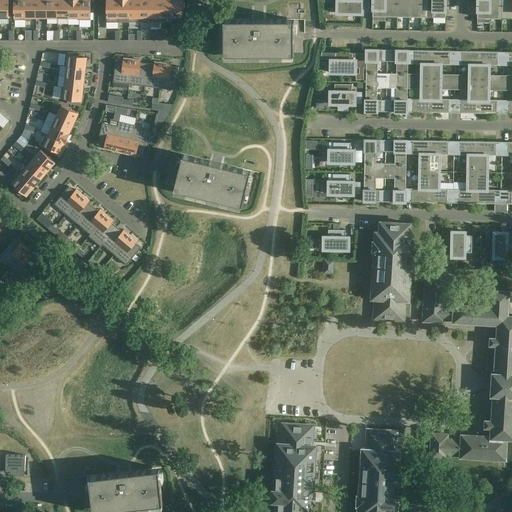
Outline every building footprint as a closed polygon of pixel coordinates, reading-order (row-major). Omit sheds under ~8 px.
[(9,0),(0,0),(0,17),(9,17),(9,0)] [(14,0),(14,20),(26,20),(26,17),(25,17),(25,0),(14,0)] [(25,0),(25,17),(26,17),(36,17),(36,0),(25,0)] [(36,0),(36,17),(47,17),(46,0),(36,0)] [(46,0),(47,17),(58,17),(57,0),(46,0)] [(68,0),(57,0),(58,17),(69,17),(68,0)] [(68,0),(69,17),(79,17),(79,0),(68,0)] [(91,1),(90,0),(79,0),(79,17),(79,20),(91,20),(91,6),(92,6),(92,1),(91,1)] [(107,22),(118,22),(118,0),(106,0),(107,2),(107,22)] [(128,22),(129,22),(128,0),(118,0),(118,22),(119,22),(119,17),(128,17),(128,22)] [(139,0),(128,0),(129,22),(140,22),(139,0)] [(139,0),(140,22),(150,22),(150,0),(139,0)] [(161,0),(150,0),(150,22),(161,22),(161,0)] [(172,0),(161,0),(161,22),(162,22),(162,17),(172,17),(172,0)] [(172,0),(172,17),(183,17),(183,0),(172,0)] [(340,13),(363,14),(363,0),(362,0),(336,0),(337,9),(337,13),(340,13)] [(372,0),(373,16),(373,21),(385,21),(385,16),(385,0),(372,0)] [(385,0),(385,16),(397,16),(397,0),(385,0)] [(397,0),(397,16),(409,16),(409,0),(397,0)] [(409,0),(409,16),(421,16),(421,0),(409,0)] [(421,0),(421,16),(433,17),(433,0),(421,0)] [(433,0),(433,17),(446,17),(445,0),(433,0)] [(490,23),(490,18),(489,0),(477,0),(477,18),(477,22),(490,23)] [(489,0),(490,18),(502,18),(501,0),(489,0)] [(511,0),(501,0),(502,18),(511,18),(511,0)] [(224,19),(224,54),(294,54),(294,19),(299,19),(299,3),(243,3),(243,19),(224,19)] [(366,49),(366,80),(387,81),(387,73),(378,73),(378,61),(382,61),(382,50),(366,49)] [(408,50),(392,50),(392,61),(396,61),(396,73),(387,73),(387,81),(408,81),(408,74),(408,64),(408,60),(408,50)] [(432,50),(414,50),(414,60),(408,60),(408,64),(422,64),(421,74),(408,74),(408,81),(421,81),(431,81),(432,50)] [(450,51),(432,50),(431,81),(455,82),(455,74),(441,74),(441,64),(455,65),(456,60),(450,60),(450,51)] [(480,51),(462,51),(461,61),(456,60),(455,65),(470,65),(469,75),(455,74),(455,82),(469,82),(479,82),(480,51)] [(498,52),(480,51),(479,82),(503,83),(503,75),(489,75),(489,65),(503,65),(504,61),(498,61),(498,52)] [(511,51),(510,52),(510,61),(504,61),(503,65),(511,65),(511,75),(503,75),(503,83),(511,82),(511,51)] [(356,73),(356,59),(352,59),(352,53),(335,52),(335,59),(330,59),(330,68),(330,73),(334,73),(356,73)] [(64,66),(67,66),(86,68),(87,57),(84,56),(84,55),(79,54),(79,56),(66,54),(64,66)] [(113,82),(129,84),(132,59),(123,58),(123,60),(116,59),(113,82)] [(129,84),(145,86),(147,63),(140,62),(141,60),(132,59),(129,84)] [(145,86),(160,87),(163,62),(155,61),(154,64),(147,63),(145,86)] [(172,63),(163,62),(160,87),(176,89),(179,66),(171,66),(172,63)] [(66,76),(85,79),(86,68),(67,66),(66,76)] [(85,79),(66,76),(64,87),(83,89),(85,79)] [(387,81),(366,80),(365,111),(381,111),(381,100),(377,100),(377,88),(387,88),(387,81)] [(408,81),(387,81),(387,88),(396,88),(396,100),(392,100),(391,112),(407,112),(407,102),(407,98),(408,88),(408,81)] [(431,81),(421,81),(408,81),(408,88),(421,89),(421,98),(407,98),(407,102),(413,102),(413,112),(431,112),(431,81)] [(455,82),(431,81),(431,112),(449,113),(449,103),(455,103),(455,99),(441,99),(441,89),(455,89),(455,82)] [(479,82),(469,82),(455,82),(455,89),(469,89),(469,99),(455,99),(455,103),(461,103),(461,113),(479,113),(479,82)] [(503,83),(479,82),(479,113),(497,113),(497,104),(503,104),(503,100),(489,100),(489,90),(503,90),(503,83)] [(511,82),(503,83),(503,90),(511,90),(511,99),(503,100),(503,104),(509,104),(509,114),(511,113),(511,82)] [(335,84),(334,90),(330,90),(330,99),(330,104),(333,104),(338,104),(338,107),(348,107),(348,104),(355,104),(356,91),(352,91),(352,84),(335,84)] [(82,101),(83,89),(64,87),(62,86),(61,98),(82,101)] [(108,94),(107,101),(121,104),(122,99),(122,97),(108,94)] [(61,105),(57,115),(74,123),(79,113),(61,105)] [(74,123),(57,115),(52,125),(70,133),(74,123)] [(112,150),(119,121),(118,126),(102,122),(97,144),(104,146),(104,148),(112,150)] [(135,125),(119,121),(112,150),(121,152),(121,150),(128,152),(127,154),(135,125)] [(48,135),(65,143),(70,133),(52,125),(48,134),(48,135)] [(135,125),(127,154),(136,156),(136,154),(144,155),(150,131),(134,127),(135,125)] [(60,153),(65,143),(48,135),(48,134),(46,133),(41,144),(60,153)] [(365,139),(364,170),(385,171),(385,163),(376,163),(376,151),(380,151),(381,139),(365,139)] [(247,153),(193,140),(189,155),(183,154),(174,188),(242,204),(251,170),(243,169),(247,153)] [(395,163),(385,163),(385,171),(406,171),(406,154),(406,150),(407,140),(391,140),(391,151),(395,151),(395,163)] [(412,150),(406,150),(406,154),(420,154),(420,171),(430,171),(430,140),(412,140),(412,150)] [(448,141),(430,140),(430,171),(439,172),(440,154),(454,155),(454,150),(448,150),(448,141)] [(460,151),(454,150),(454,155),(468,155),(468,172),(478,172),(478,141),(460,141),(460,151)] [(496,142),(478,141),(478,172),(488,172),(488,155),(502,155),(502,151),(496,151),(496,142)] [(508,151),(502,151),(502,155),(511,155),(511,141),(508,142),(508,151)] [(332,162),(354,163),(355,149),(351,149),(351,142),(334,142),(334,149),(329,149),(329,158),(329,162),(332,162)] [(41,150),(34,158),(48,170),(55,162),(41,150)] [(34,158),(27,166),(41,179),(48,170),(34,158)] [(27,166),(20,174),(20,175),(34,187),(41,179),(27,166)] [(385,171),(364,170),(364,201),(380,202),(380,190),(376,190),(376,178),(385,178),(385,171)] [(27,196),(34,187),(20,175),(20,174),(16,171),(9,180),(27,196)] [(406,171),(385,171),(385,178),(394,178),(394,190),(390,190),(390,202),(406,202),(406,192),(406,188),(406,171)] [(430,171),(420,171),(419,188),(406,188),(406,192),(411,192),(411,202),(429,202),(430,171)] [(439,172),(430,171),(429,202),(447,203),(447,193),(453,193),(453,189),(439,189),(439,172)] [(478,172),(468,172),(467,189),(453,189),(453,193),(459,193),(459,203),(477,203),(478,172)] [(488,172),(478,172),(477,203),(495,204),(495,194),(501,194),(501,190),(487,190),(488,172)] [(354,194),(354,181),(350,181),(350,174),(333,174),(333,180),(328,180),(328,189),(328,194),(332,194),(336,194),(336,197),(347,197),(347,194),(354,194)] [(54,204),(67,214),(77,201),(83,195),(76,189),(75,191),(69,186),(54,204)] [(511,189),(501,190),(501,194),(507,194),(507,204),(511,203),(511,189)] [(67,214),(79,224),(89,211),(93,207),(88,202),(89,200),(83,195),(77,201),(67,214)] [(88,236),(89,236),(101,221),(107,215),(100,209),(99,211),(93,207),(89,211),(79,224),(90,234),(88,236)] [(101,221),(89,236),(101,246),(113,231),(117,227),(112,222),(113,220),(107,215),(101,221)] [(376,298),(374,318),(404,320),(405,300),(409,300),(412,254),(414,254),(415,243),(409,243),(410,223),(380,221),(380,232),(376,232),(375,241),(373,241),(373,252),(375,252),(372,298),(376,298)] [(113,231),(101,246),(103,245),(114,254),(125,241),(131,235),(124,229),(123,231),(117,227),(113,231)] [(323,245),(323,249),(327,249),(349,250),(349,236),(345,236),(345,229),(328,229),(328,236),(323,236),(323,245)] [(465,235),(465,231),(452,231),(451,253),(452,253),(451,257),(456,257),(465,257),(465,252),(472,252),(472,235),(465,235)] [(511,235),(507,236),(507,232),(494,232),(493,254),(493,257),(498,257),(498,258),(507,258),(507,253),(511,252),(511,235)] [(125,241),(114,254),(127,265),(142,247),(136,242),(137,240),(131,235),(125,241)] [(0,255),(0,257),(11,267),(28,247),(21,242),(19,243),(14,239),(0,255)] [(34,253),(28,247),(11,267),(24,277),(38,259),(33,255),(34,253)] [(324,272),(332,273),(333,260),(325,260),(324,272)] [(461,457),(505,459),(507,439),(511,438),(511,316),(507,316),(509,291),(492,290),(491,307),(445,304),(445,299),(446,299),(447,276),(426,275),(423,321),(439,322),(439,320),(498,324),(497,337),(494,337),(490,337),(490,344),(497,345),(496,368),(494,368),(493,373),(493,377),(492,384),(492,400),(492,401),(493,401),(494,401),(493,420),(485,420),(485,427),(492,427),(491,437),(462,435),(462,439),(448,438),(448,434),(432,433),(430,458),(447,459),(447,455),(461,456),(461,457)] [(273,490),(273,493),(273,500),(279,501),(277,511),(307,511),(311,511),(312,503),(314,503),(315,492),(312,492),(315,446),(311,445),(313,426),(283,424),(282,444),(278,444),(276,490),(273,490)] [(362,511),(392,511),(393,508),(398,508),(399,497),(397,497),(398,481),(400,451),(396,451),(397,431),(368,429),(367,449),(363,449),(360,495),(358,495),(357,506),(363,506),(362,511)] [(150,453),(95,459),(95,465),(96,475),(90,475),(94,510),(163,502),(159,468),(151,468),(150,453)] [(26,469),(28,469),(28,458),(26,458),(26,455),(6,454),(6,469),(7,469),(7,468),(25,468),(25,469),(26,469)]
